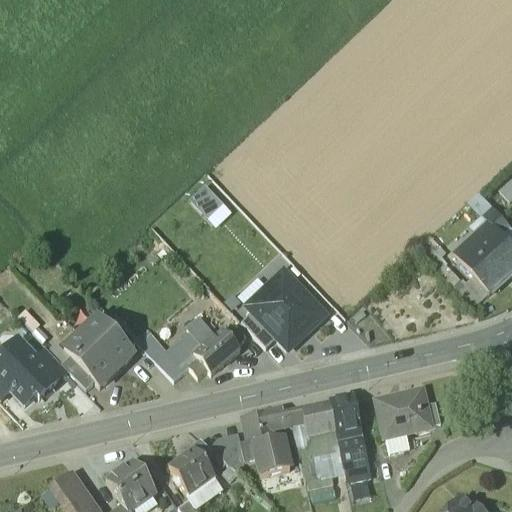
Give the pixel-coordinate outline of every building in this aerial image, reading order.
[(510,206),(511,204),(511,182),(499,194),(510,206)] [(204,189),(190,205),(215,228),(229,212),(204,189)] [(492,215),(478,200),(468,209),(482,225),(492,215)] [(508,232),(492,215),(482,225),(491,234),(492,233),(499,241),(508,232)] [(491,234),(457,265),(489,300),(511,278),(511,255),(499,241),(492,233),(491,234)] [(307,338),(325,321),(283,276),(264,294),(267,296),(247,315),(251,320),(275,346),(285,356),(306,337),(307,338)] [(275,346),(251,320),(241,329),(265,355),(275,346)] [(135,349),(111,323),(102,331),(127,357),(135,349)] [(102,331),(96,325),(79,341),(115,378),(132,362),(102,331)] [(212,344),(197,326),(186,335),(191,341),(201,353),(212,344)] [(212,344),(201,353),(191,341),(168,361),(183,379),(188,375),(197,385),(206,377),(210,381),(239,357),(235,352),(244,345),(235,333),(225,341),(222,336),(212,344)] [(150,340),(138,351),(150,364),(162,354),(150,340)] [(115,378),(79,341),(63,356),(69,363),(93,389),(99,394),(115,378)] [(33,366),(16,348),(0,363),(0,364),(3,368),(0,371),(0,385),(10,396),(24,411),(35,401),(38,405),(55,389),(33,366)] [(162,354),(150,364),(173,388),(183,379),(168,361),(162,354)] [(66,378),(44,356),(33,366),(55,389),(66,378)] [(93,389),(69,363),(60,371),(85,397),(93,389)] [(0,385),(0,405),(10,396),(0,385)] [(420,397),(375,408),(383,443),(404,438),(428,433),(423,411),(420,397)] [(351,405),(328,410),(335,438),(336,445),(358,440),(351,405)] [(439,430),(434,409),(423,411),(428,433),(439,430)] [(328,410),(300,416),(306,444),(307,444),(335,438),(328,410)] [(281,415),(240,424),(247,454),(252,453),(269,449),(266,434),(285,429),(281,415)] [(300,416),(287,419),(296,456),(309,453),(307,444),(306,444),(300,416)] [(404,438),(385,443),(388,459),(408,454),(404,438)] [(336,445),(345,485),(366,480),(358,440),(336,445)] [(238,442),(218,447),(210,456),(214,459),(236,478),(243,470),(240,456),(241,456),(238,442)] [(269,449),(252,453),(256,466),(260,482),(289,475),(282,446),(269,449)] [(210,456),(200,447),(191,453),(193,457),(195,456),(202,467),(214,459),(210,456)] [(241,456),(240,456),(243,470),(256,466),(252,453),(247,454),(241,456)] [(309,453),(296,456),(301,472),(314,469),(309,453)] [(202,467),(195,456),(193,457),(168,474),(187,502),(212,484),(214,483),(202,467)] [(131,467),(104,487),(121,510),(122,511),(134,511),(154,498),(131,467)] [(92,511),(69,479),(46,495),(58,511),(92,511)] [(212,484),(187,502),(188,506),(192,511),(195,511),(220,494),(212,484)]
